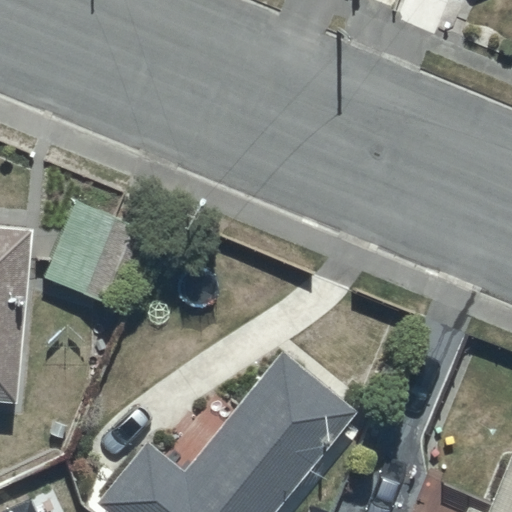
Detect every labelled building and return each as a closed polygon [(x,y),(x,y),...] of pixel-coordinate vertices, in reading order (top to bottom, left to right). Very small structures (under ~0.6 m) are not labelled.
[(73,195),(40,274),(121,309),(155,229),(73,195)] [(0,396),(14,398),(31,224),(0,221),(0,396)] [(142,433),(91,497),(110,511),(266,511),(352,406),(276,345),(180,464),(142,433)] [(0,424),(0,435),(13,464),(55,445),(38,407),(0,424)] [(511,511),(511,450),(504,447),(480,507),(461,500),(456,511),(511,511)] [(0,484),(12,479),(0,452),(0,484)]
